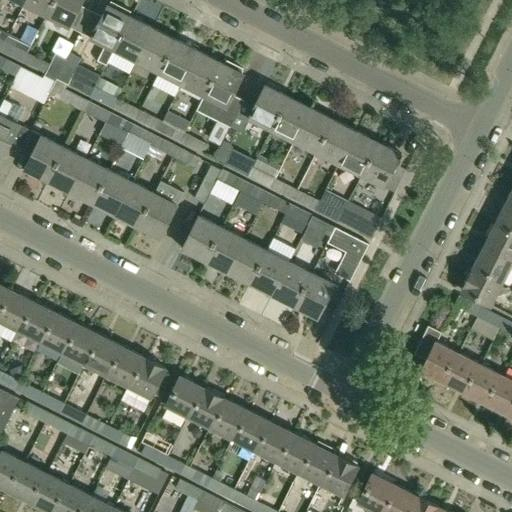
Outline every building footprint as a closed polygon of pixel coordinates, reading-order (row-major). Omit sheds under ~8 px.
[(46,16),(54,0),(25,0),(24,4),(46,16)] [(83,0),(54,0),(46,16),(70,27),(83,0)] [(106,65),(114,50),(131,17),(121,11),(122,9),(121,7),(113,3),(110,4),(109,6),(108,5),(91,38),(106,46),(98,61),(106,65)] [(136,61),(153,28),(131,17),(114,50),(136,61)] [(0,49),(1,50),(9,34),(0,28),(0,49)] [(159,73),(176,39),(153,28),(136,61),(159,73)] [(1,50),(23,62),(28,53),(27,52),(31,45),(9,34),(1,50)] [(181,84),(198,51),(176,39),(159,73),(181,84)] [(204,95),(221,62),(198,51),(181,84),(204,95)] [(56,81),(58,77),(66,60),(56,54),(51,64),(28,53),(23,62),(46,73),(44,75),(56,81)] [(0,68),(16,76),(20,67),(0,56),(0,68)] [(66,60),(58,77),(69,83),(67,86),(90,98),(95,87),(73,76),(78,66),(66,60)] [(244,101),(233,95),(244,74),(242,73),(242,69),(232,64),(229,66),(221,62),(204,95),(197,110),(230,127),(244,101)] [(20,67),(16,76),(49,93),(54,84),(20,67)] [(69,83),(58,77),(56,81),(67,86),(69,83)] [(271,130),(288,96),(265,85),(248,118),(271,130)] [(90,98),(112,109),(117,99),(95,87),(90,98)] [(83,110),(88,101),(65,90),(61,98),(83,110)] [(293,141),(310,108),(288,96),(271,130),(293,141)] [(112,109),(135,120),(140,110),(117,99),(112,109)] [(106,121),(110,113),(88,101),(83,110),(106,121)] [(316,153),(333,119),(310,108),(293,141),(316,153)] [(135,120),(157,131),(162,121),(140,110),(135,120)] [(106,121),(128,133),(133,124),(110,113),(106,121)] [(12,141),(20,124),(0,114),(0,156),(3,158),(12,141)] [(338,164),(355,130),(333,119),(316,153),(338,164)] [(157,131),(180,142),(185,133),(162,121),(157,131)] [(20,124),(12,141),(22,146),(31,130),(20,124)] [(128,133),(151,144),(155,135),(133,124),(128,133)] [(361,175),(378,142),(355,130),(338,164),(361,175)] [(208,145),(185,133),(180,142),(204,154),(208,145)] [(47,180),(64,147),(41,135),(24,169),(47,180)] [(151,144),(173,156),(178,147),(155,135),(151,144)] [(384,187),(401,154),(378,142),(361,175),(384,187)] [(69,192),(87,158),(64,147),(47,180),(69,192)] [(178,147),(173,156),(196,168),(201,159),(178,147)] [(225,164),(247,175),(252,167),(229,155),(225,164)] [(92,203),(109,170),(87,158),(69,192),(92,203)] [(211,165),(194,199),(205,204),(218,178),(222,170),(211,165)] [(252,167),(247,175),(270,187),(274,178),(252,167)] [(218,178),(240,190),(245,181),(222,169),(222,170),(218,178)] [(114,215),(132,181),(109,170),(92,203),(114,215)] [(292,198),(297,190),(274,178),(270,187),(292,198)] [(137,226),(154,192),(132,181),(114,215),(137,226)] [(240,190),(263,201),(267,192),(245,181),(240,190)] [(315,210),(319,201),(297,190),(292,198),(315,210)] [(160,238),(177,204),(154,192),(137,226),(160,238)] [(263,201),(285,213),(290,204),(267,192),(263,201)] [(337,221),(342,212),(319,201),(315,210),(337,221)] [(511,231),(511,203),(507,201),(495,223),(511,231)] [(302,234),(303,234),(312,215),(290,204),(285,213),(280,223),(302,234)] [(342,212),(337,221),(361,233),(365,224),(342,212)] [(204,260),(221,227),(198,215),(181,248),(204,260)] [(330,235),(335,227),(312,215),(303,234),(303,233),(325,244),(330,235)] [(511,231),(495,223),(484,245),(511,259),(511,231)] [(227,272),(244,238),(221,227),(204,260),(227,272)] [(350,279),(368,244),(335,227),(330,235),(327,241),(347,251),(336,272),(350,279)] [(249,283),(266,250),(244,238),(227,272),(249,283)] [(502,282),(511,262),(511,259),(484,245),(473,267),(502,282)] [(272,294),(289,261),(266,250),(249,283),(272,294)] [(294,306),(311,272),(289,261),(272,294),(294,306)] [(490,305),(502,282),(473,267),(461,291),(490,305)] [(317,318),(334,284),(311,272),(294,306),(317,318)] [(0,308),(10,289),(0,283),(0,308)] [(0,320),(17,330),(32,300),(10,289),(0,308),(0,320)] [(455,304),(477,316),(482,307),(459,295),(455,304)] [(39,341),(54,311),(32,300),(17,330),(39,341)] [(499,327),(504,318),(482,307),(477,316),(499,327)] [(62,352),(77,323),(54,311),(39,341),(62,352)] [(511,333),(511,322),(504,318),(499,327),(511,333)] [(84,363),(99,334),(77,323),(62,352),(84,363)] [(443,381),(458,352),(437,341),(442,332),(428,325),(414,353),(426,359),(421,370),(423,371),(421,374),(432,380),(434,377),(443,381)] [(106,375),(121,345),(99,334),(84,363),(106,375)] [(128,386),(143,356),(121,345),(106,375),(128,386)] [(465,392),(480,363),(458,352),(443,381),(465,392)] [(150,397),(165,368),(143,356),(128,386),(150,397)] [(487,404),(502,374),(480,363),(465,392),(487,404)] [(0,381),(16,389),(20,380),(0,370),(0,381)] [(509,415),(511,409),(511,379),(502,374),(487,404),(509,415)] [(187,416),(202,387),(179,375),(164,404),(187,416)] [(38,400),(42,392),(20,380),(16,389),(38,400)] [(210,427),(224,398),(202,387),(187,416),(210,427)] [(0,388),(0,401),(13,409),(19,398),(0,388)] [(60,412),(64,403),(42,392),(38,400),(60,412)] [(232,438),(247,409),(224,398),(210,427),(232,438)] [(0,414),(8,418),(13,409),(0,401),(0,414)] [(22,410),(45,422),(50,413),(27,402),(22,410)] [(82,423),(86,414),(64,403),(60,412),(82,423)] [(254,450),(269,420),(247,409),(232,438),(254,450)] [(50,413),(45,422),(67,433),(72,424),(50,413)] [(0,426),(3,428),(8,418),(0,414),(0,426)] [(104,434),(108,425),(86,414),(82,423),(104,434)] [(276,461),(291,432),(269,420),(254,450),(276,461)] [(89,445),(94,436),(72,424),(67,433),(89,445)] [(108,425),(104,434),(127,446),(131,437),(108,425)] [(298,472),(313,443),(291,432),(276,461),(298,472)] [(111,456),(116,447),(94,436),(89,445),(111,456)] [(324,444),(322,447),(313,443),(298,472),(321,483),(335,454),(334,453),(336,450),(324,444)] [(164,464),(168,455),(146,444),(141,453),(164,464)] [(129,476),(138,458),(116,447),(111,456),(112,456),(107,465),(129,476)] [(0,485),(10,491),(25,461),(2,450),(0,453),(0,485)] [(321,483),(343,495),(358,465),(356,464),(357,462),(346,456),(344,459),(335,454),(321,483)] [(164,464),(186,475),(190,467),(168,455),(164,464)] [(138,458),(129,476),(130,477),(134,468),(156,479),(161,470),(138,458)] [(32,502),(47,473),(25,461),(10,491),(32,502)] [(186,475),(208,487),(212,478),(190,467),(186,475)] [(51,511),(54,511),(69,484),(47,473),(32,502),(51,511)] [(376,511),(380,511),(394,484),(372,473),(357,502),(376,511)] [(260,493),(266,481),(256,476),(250,487),(260,493)] [(208,487),(230,498),(235,489),(212,478),(208,487)] [(198,499),(202,491),(180,479),(175,488),(198,499)] [(82,511),(91,495),(69,484),(54,511),(82,511)] [(408,511),(416,495),(394,484),(380,511),(408,511)] [(230,498),(252,509),(257,500),(235,489),(230,498)] [(220,511),(224,502),(202,491),(198,499),(220,511)] [(110,511),(114,506),(91,495),(82,511),(110,511)] [(435,511),(439,506),(416,495),(408,511),(435,511)] [(252,509),(257,511),(278,511),(279,511),(257,500),(252,509)] [(222,511),(244,511),(224,502),(220,511),(222,511)]
